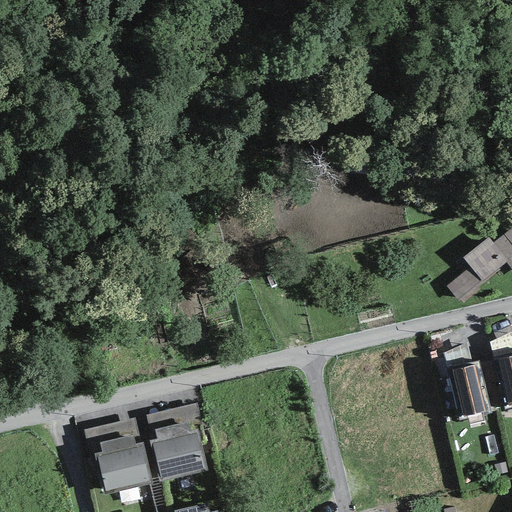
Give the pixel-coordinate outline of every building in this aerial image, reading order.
[(507,268),(511,274),(511,228),(469,261),(474,268),(449,287),(461,303),(507,268)] [(150,343),(106,350),(111,385),(156,377),(150,343)] [(511,348),(493,353),(505,404),(511,402),(511,348)] [(478,356),(447,364),(459,415),(490,408),(478,356)] [(157,433),(150,435),(160,476),(207,464),(197,424),(189,426),(187,416),(155,424),(157,433)] [(101,445),(94,447),(104,489),(151,477),(142,438),(135,440),(133,430),(99,438),(101,445)] [(174,511),(217,511),(216,506),(209,508),(207,498),(173,506),(174,511)]
